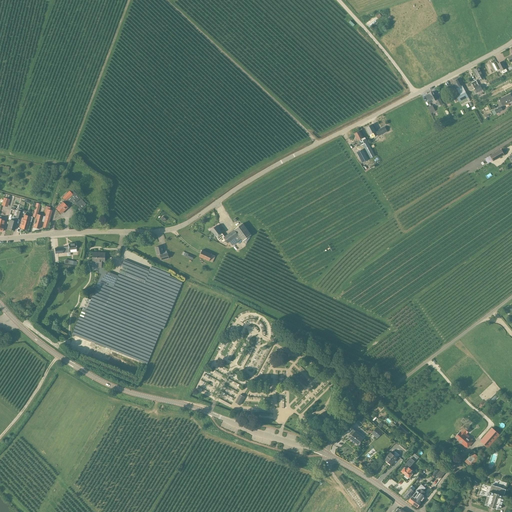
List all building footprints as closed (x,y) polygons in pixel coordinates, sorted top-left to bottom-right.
[(497,64),(501,71),(502,74),(507,71),(506,69),(502,61),(497,64)] [(479,80),(480,81),(482,80),(482,78),(484,77),(479,68),(474,70),(479,80)] [(453,82),(459,94),(456,96),(459,102),(468,97),(465,92),(458,79),(453,82)] [(473,86),(474,88),(479,97),(483,94),(482,93),(484,92),(480,85),(479,85),(476,80),(471,83),(473,86)] [(433,91),(426,95),(428,101),(432,99),(433,102),(436,100),(439,106),(443,104),(438,94),(435,95),(433,91)] [(511,101),(511,97),(510,94),(499,100),(503,106),(511,101)] [(494,115),(503,110),(501,106),(492,111),(494,115)] [(376,131),(372,124),(366,128),(368,132),(369,135),(371,138),(375,136),(373,133),(374,132),(376,131)] [(387,131),(385,126),(376,131),(376,132),(378,136),(386,132),(387,131)] [(362,145),(367,142),(366,139),(365,137),(364,137),(361,132),(360,131),(357,132),(354,134),(357,141),(360,146),(362,145)] [(369,145),(367,142),(362,145),(364,148),(356,152),(362,163),(369,159),(375,156),(369,145)] [(501,149),(490,156),(493,161),(504,155),(501,149)] [(72,189),(70,191),(73,194),(72,195),(75,198),(71,202),(80,210),(86,204),(72,189)] [(75,198),(72,195),(73,194),(69,191),(62,197),(65,201),(63,202),(56,208),(61,214),(68,207),(67,206),(71,202),(75,198)] [(5,194),(4,197),(1,205),(7,207),(10,199),(8,199),(9,195),(5,194)] [(10,220),(7,228),(15,230),(17,222),(16,222),(17,218),(20,219),(23,210),(18,209),(18,211),(17,211),(16,217),(14,217),(13,221),(10,220)] [(44,216),(42,222),(44,222),(43,227),(47,228),(49,220),(51,215),(52,210),(49,210),(47,209),(46,214),(45,217),(44,216)] [(44,216),(37,214),(33,227),(39,229),(41,221),(42,222),(44,216)] [(27,230),(29,221),(31,222),(32,217),(24,215),(23,219),(20,228),(27,230)] [(225,237),(225,236),(222,233),(217,226),(211,230),(216,237),(220,241),(221,240),(223,242),(226,240),(228,243),(230,242),(233,246),(242,239),(243,241),(251,235),(243,224),(225,237)] [(76,243),(68,244),(68,247),(55,248),(55,254),(76,252),(76,249),(77,249),(76,243)] [(169,258),(168,253),(164,254),(163,253),(164,253),(162,246),(155,247),(157,255),(160,254),(162,260),(169,258)] [(199,257),(212,263),(215,256),(202,250),(199,257)] [(93,252),(93,262),(96,262),(96,267),(99,267),(99,273),(101,274),(103,270),(108,272),(108,262),(105,262),(105,253),(93,252)] [(87,298),(73,334),(143,362),(147,364),(162,328),(164,329),(183,281),(170,276),(171,273),(151,265),(149,270),(124,260),(118,276),(108,272),(103,270),(101,274),(91,299),(87,298)] [(245,397),(240,394),(235,403),(240,406),(245,397)] [(401,424),(398,427),(406,434),(409,430),(401,424)] [(460,432),(455,437),(462,443),(462,444),(466,447),(472,439),(467,435),(466,434),(466,433),(467,433),(469,430),(464,426),(461,429),(462,429),(462,430),(460,432)] [(371,434),(377,438),(382,432),(376,427),(371,434)] [(492,428),(480,441),(488,448),(500,435),(492,428)] [(353,429),(350,434),(352,435),(350,438),(358,444),(363,439),(362,438),(364,436),(356,430),(355,431),(353,429)] [(390,452),(384,459),(391,465),(397,458),(399,455),(396,452),(393,455),(390,452)] [(473,452),(464,461),(471,467),(479,458),(473,452)] [(409,477),(413,472),(411,470),(409,468),(408,468),(411,464),(408,461),(405,465),(406,466),(402,471),(406,475),(405,476),(407,478),(408,477),(409,477)] [(440,478),(445,472),(441,468),(436,475),(440,478)] [(421,472),(416,479),(419,482),(421,479),(422,480),(424,477),(422,475),(424,474),(421,472)] [(409,501),(413,504),(418,495),(420,491),(421,492),(423,490),(423,491),(425,488),(421,484),(416,490),(417,491),(414,495),(413,494),(413,495),(409,501)] [(410,488),(403,496),(407,500),(414,491),(413,491),(415,488),(412,485),(410,488)] [(489,491),(485,504),(490,506),(495,508),(495,507),(500,509),(504,496),(503,496),(506,489),(492,485),(489,491)] [(418,495),(413,504),(417,507),(423,499),(421,498),(426,492),(423,491),(423,490),(421,492),(420,491),(418,495)]
